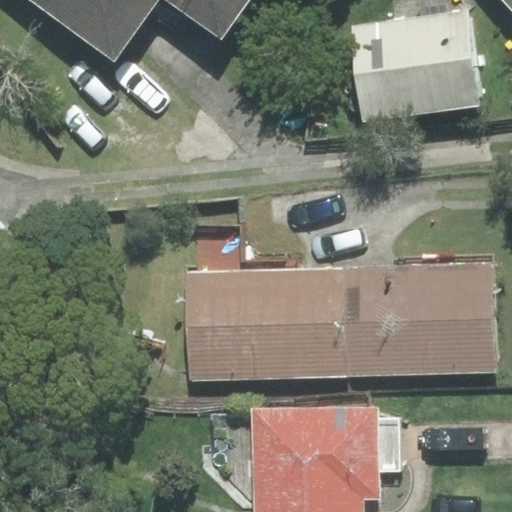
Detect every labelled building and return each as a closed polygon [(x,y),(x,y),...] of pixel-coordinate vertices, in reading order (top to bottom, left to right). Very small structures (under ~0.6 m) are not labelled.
[(31,0),(114,58),(155,0),(169,0),(221,36),(246,0),(31,0)] [(466,13),(354,26),(364,118),(477,105),(466,13)] [(346,269),(349,374),(496,370),(493,265),(346,269)] [(349,374),(346,269),(188,273),(190,378),(349,374)] [(363,511),(363,498),(381,498),(381,474),(401,474),(401,418),(377,418),(377,409),(213,409),(213,462),(257,506),(256,511),(363,511)]
